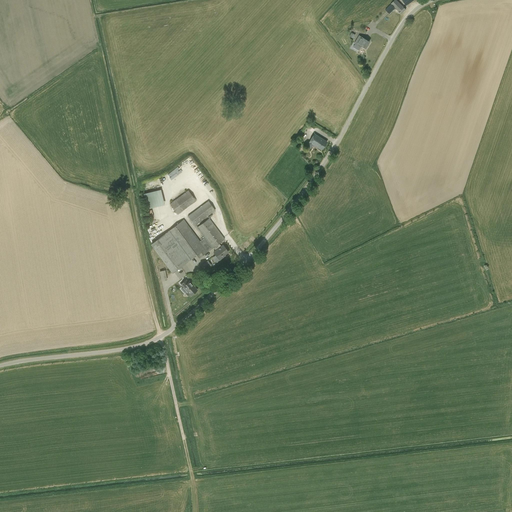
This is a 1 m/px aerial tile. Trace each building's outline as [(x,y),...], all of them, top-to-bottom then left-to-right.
[(389,14),(395,8),(401,14),(406,9),(403,6),(396,0),(394,0),(385,10),(389,14)] [(359,35),(357,39),(354,43),(361,47),(362,46),(365,48),(369,42),(359,35)] [(314,133),(309,142),(305,147),(310,150),(313,145),(322,150),(327,141),(314,133)] [(164,204),(160,189),(144,193),(147,208),(164,204)] [(190,190),(189,191),(188,190),(170,204),(177,214),(196,201),(195,200),(197,199),(190,190)] [(185,212),(195,226),(216,210),(205,197),(185,212)] [(199,258),(208,252),(212,248),(213,248),(216,250),(213,252),(219,260),(227,254),(226,254),(228,252),(223,245),(221,246),(219,243),(225,239),(209,218),(197,227),(204,237),(200,241),(184,219),(152,243),(173,272),(197,255),(199,258)] [(181,284),(186,290),(184,291),(188,295),(189,294),(191,295),(197,290),(189,281),(188,282),(186,280),(181,284)]
